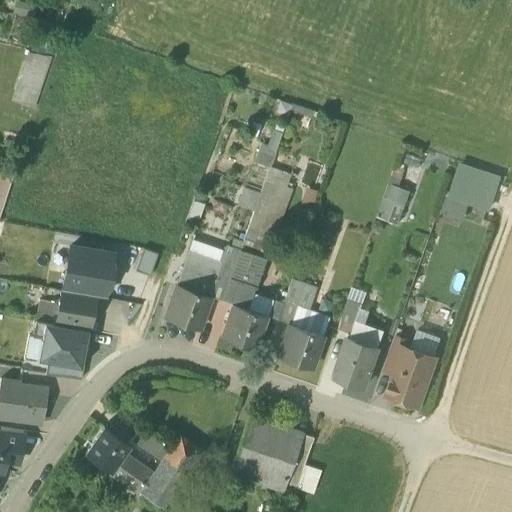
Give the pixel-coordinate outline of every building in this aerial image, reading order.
[(40,9),(20,4),(17,14),(44,20),(48,21),(50,14),(47,14),(48,13),(39,10),(40,9)] [(48,21),(44,20),(35,52),(50,56),(51,56),(60,24),(48,21)] [(35,52),(31,51),(14,99),(33,105),(50,56),(35,52)] [(262,140),(255,159),(269,164),(281,132),(272,128),(267,142),(262,140)] [(501,176),(459,162),(448,194),(469,201),(490,208),(501,176)] [(0,207),(12,172),(0,169),(0,207)] [(265,179),(239,250),(265,258),(291,188),(265,179)] [(387,184),(376,217),(397,224),(408,192),(387,184)] [(469,201),(448,194),(443,210),(463,217),(469,201)] [(219,257),(222,246),(192,236),(188,248),(219,257)] [(61,287),(94,294),(103,296),(105,284),(108,285),(112,265),(109,265),(112,253),(69,245),(61,287)] [(143,247),(133,270),(148,276),(157,253),(143,247)] [(220,262),(189,250),(177,284),(208,295),(220,262)] [(265,258),(239,250),(233,266),(221,299),(232,302),(247,307),(252,292),(254,287),(255,288),(265,258)] [(220,262),(208,295),(210,296),(221,299),(233,266),(220,262)] [(305,284),(291,279),(285,296),(299,301),(305,284)] [(208,295),(177,284),(164,316),(198,328),(210,296),(208,295)] [(316,287),(305,284),(299,301),(297,307),(308,311),(316,287)] [(94,294),(61,287),(59,298),(54,301),(53,307),(56,312),(54,322),(87,329),(94,294)] [(272,299),(252,292),(247,307),(267,314),(272,299)] [(299,301),(285,296),(283,303),(277,319),(288,323),(291,324),(297,307),(299,301)] [(44,320),(54,322),(56,312),(53,307),(54,301),(39,299),(35,319),(44,320)] [(283,303),(272,299),(267,314),(277,319),(283,303)] [(347,299),(337,329),(351,334),(355,322),(361,304),(347,299)] [(247,307),(232,302),(220,336),(255,348),(267,314),(247,307)] [(308,311),(297,307),(291,324),(322,335),(327,318),(308,311)] [(32,334),(41,336),(44,320),(35,319),(32,334)] [(80,366),(87,329),(54,322),(44,320),(41,336),(36,358),(47,360),(77,365),(80,366)] [(383,332),(355,322),(351,334),(349,338),(377,348),(383,332)] [(291,324),(288,323),(277,356),(311,368),(322,335),(291,324)] [(394,336),(383,369),(393,373),(403,345),(404,346),(406,340),(394,336)] [(349,338),(347,337),(333,376),(364,387),(377,348),(349,338)] [(404,346),(403,345),(393,373),(385,395),(416,406),(433,356),(404,346)] [(47,360),(45,372),(74,377),(77,365),(47,360)] [(46,387),(19,383),(19,380),(0,377),(0,414),(41,420),(46,387)] [(302,434),(248,415),(226,479),(228,480),(232,469),(281,486),(280,488),(282,489),(292,460),(302,434)] [(128,443),(103,425),(84,453),(111,469),(121,453),(128,443)] [(22,430),(0,426),(0,441),(18,445),(19,445),(22,430)] [(170,448),(139,426),(131,439),(161,460),(170,448)] [(170,448),(161,460),(152,474),(140,490),(161,505),(200,449),(179,434),(170,448)] [(312,437),(302,434),(292,460),(303,464),(312,437)] [(0,465),(2,456),(16,459),(18,445),(0,441),(0,465)] [(121,453),(111,469),(122,478),(133,461),(121,453)] [(152,474),(134,461),(133,461),(122,478),(140,490),(152,474)]
